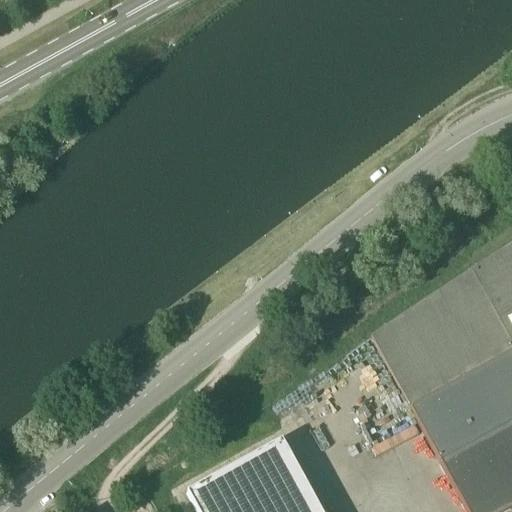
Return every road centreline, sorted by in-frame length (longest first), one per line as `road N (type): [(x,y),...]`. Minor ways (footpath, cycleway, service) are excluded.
road 1 (unclassified): [(12,511),(444,154),(511,123)]
road 2 (secondary): [(0,86),(157,0)]
